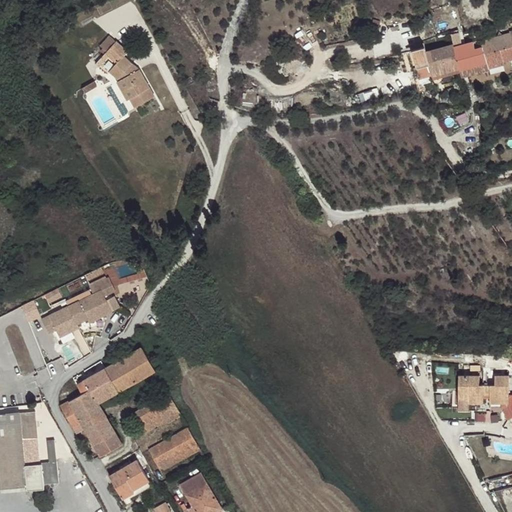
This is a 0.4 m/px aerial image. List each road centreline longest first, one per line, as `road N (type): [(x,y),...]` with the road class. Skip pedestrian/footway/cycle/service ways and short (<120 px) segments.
road 1 (residential): [(258,122),(234,126),(187,252),(146,312),(126,337),(49,393),(52,410),(119,511)]
road 2 (residential): [(511,189),(339,219),(282,135),(258,122)]
road 3 (residential): [(258,122),(414,102),(468,171)]
road 4 (unknown): [(234,126),(228,74),(250,0)]
